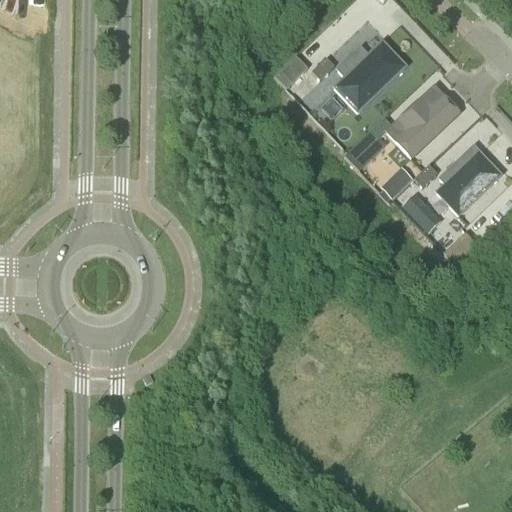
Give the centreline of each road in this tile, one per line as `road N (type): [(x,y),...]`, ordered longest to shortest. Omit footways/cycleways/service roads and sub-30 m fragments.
road 1 (tertiary): [(117,236),(122,0)]
road 2 (tertiary): [(88,0),(84,234)]
road 3 (tertiary): [(112,511),(115,342)]
road 4 (tertiary): [(82,343),(79,511)]
road 5 (tertiary): [(115,342),(143,323),(154,290),(144,257),(117,236)]
